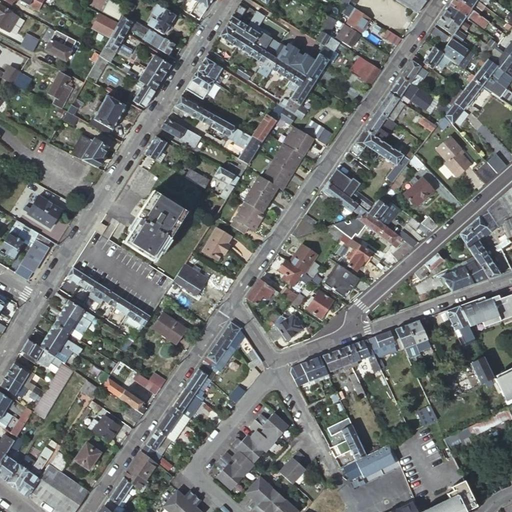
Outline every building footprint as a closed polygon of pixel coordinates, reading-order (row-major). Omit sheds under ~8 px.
[(30,0),(0,0),(10,5),(13,0),(14,0),(37,14),(37,13),(39,10),(41,7),(39,5),(30,0)] [(112,0),(108,0),(103,10),(117,17),(123,5),(112,0)] [(202,15),(212,0),(198,0),(197,3),(200,5),(196,11),(202,15)] [(303,2),(300,0),(292,0),(290,3),(299,9),(303,2)] [(396,0),(417,14),(426,0),(396,0)] [(457,0),(452,0),(448,6),(465,17),(468,19),(469,17),(484,27),(488,22),(470,9),(457,0)] [(476,0),(475,0),(457,0),(470,9),(473,5),(481,10),(484,6),(480,3),(476,0)] [(135,5),(131,2),(127,7),(124,13),(129,16),(135,5)] [(346,6),(341,14),(343,15),(344,13),(350,17),(346,22),(361,32),(370,18),(348,3),(346,6)] [(8,10),(7,9),(6,10),(0,5),(0,28),(8,35),(13,27),(18,19),(7,11),(8,10)] [(153,24),(150,22),(147,25),(163,35),(175,16),(157,5),(149,17),(155,21),(153,24)] [(239,6),(225,28),(240,37),(247,27),(238,22),(245,10),(239,6)] [(465,17),(448,6),(441,15),(458,26),(465,17)] [(509,17),(511,14),(504,9),(502,12),(509,17)] [(132,18),(129,16),(124,13),(122,16),(130,21),(132,18)] [(458,26),(441,15),(435,24),(452,36),(458,26)] [(122,16),(117,26),(126,32),(132,23),(130,21),(122,16)] [(72,18),(69,24),(73,27),(77,21),(72,18)] [(338,20),(333,28),(339,32),(336,37),(351,47),(360,35),(338,20)] [(105,47),(107,42),(114,31),(96,21),(87,36),(105,47)] [(126,32),(117,26),(114,31),(107,42),(117,48),(126,32)] [(247,27),(240,37),(242,39),(253,45),(259,35),(247,27)] [(433,27),(429,33),(446,45),(450,38),(433,27)] [(240,37),(225,28),(222,31),(218,37),(236,48),(242,39),(240,37)] [(156,34),(149,29),(142,39),(149,44),(156,34)] [(324,30),(317,43),(323,46),(329,36),(331,34),(324,30)] [(388,30),(383,37),(396,46),(401,39),(388,30)] [(74,48),(55,36),(54,38),(46,33),(40,43),(47,48),(43,55),(62,67),(67,59),(68,58),(74,48)] [(264,53),(272,39),(261,33),(259,35),(253,45),(259,49),(264,53)] [(149,44),(168,56),(174,46),(156,34),(149,44)] [(304,76),(314,81),(329,59),(336,48),(339,42),(329,36),(323,46),(304,76)] [(18,48),(31,55),(37,45),(25,38),(18,48)] [(259,49),(253,45),(242,39),(236,48),(253,59),(259,49)] [(495,48),(498,45),(491,39),(487,45),(494,50),(495,48)] [(473,54),(452,40),(442,54),(450,59),(457,64),(461,58),(463,55),(469,59),(473,54)] [(511,40),(503,52),(511,58),(511,40)] [(94,41),(91,46),(96,49),(99,44),(94,41)] [(106,61),(109,63),(117,48),(107,42),(105,47),(99,56),(106,61)] [(494,50),(487,45),(483,50),(490,55),(494,50)] [(279,47),(272,58),(277,61),(286,67),(291,59),(284,54),(285,51),(279,47)] [(436,49),(433,47),(423,62),(427,65),(431,68),(435,62),(441,66),(444,62),(447,64),(450,59),(442,54),(436,49)] [(336,48),(329,59),(333,62),(340,51),(336,48)] [(269,56),(264,53),(259,49),(253,59),(263,65),(269,56)] [(511,58),(503,52),(502,53),(496,61),(493,64),(496,66),(503,72),(506,68),(511,60),(511,58)] [(133,54),(131,59),(134,61),(138,64),(142,57),(138,54),(137,56),(133,54)] [(164,76),(170,66),(154,55),(145,69),(162,79),(164,76)] [(423,62),(413,55),(399,76),(409,83),(416,73),(420,76),(424,71),(423,70),(427,65),(423,62)] [(87,76),(86,79),(93,83),(106,61),(99,56),(96,62),(95,63),(90,71),(87,76)] [(277,61),(272,58),(269,56),(263,65),(258,74),(266,79),(269,74),(271,71),(277,61)] [(349,72),(369,85),(379,70),(359,56),(349,72)] [(465,61),(461,58),(457,64),(460,67),(465,61)] [(205,59),(196,72),(213,83),(222,70),(205,59)] [(484,62),(480,59),(469,73),(473,76),(479,69),(484,62)] [(484,62),(479,69),(489,76),(496,66),(493,64),(488,60),(487,59),(484,62)] [(86,68),(90,71),(95,63),(90,60),(86,68)] [(116,67),(123,71),(127,66),(124,64),(120,61),(116,67)] [(286,67),(277,61),(271,71),(280,76),(286,67)] [(241,65),(236,74),(242,77),(247,69),(241,65)] [(127,66),(123,71),(135,79),(137,76),(131,72),(133,69),(127,66)] [(247,69),(242,77),(248,81),(252,75),(250,74),(253,71),(247,67),(247,69)] [(295,72),(286,67),(280,76),(289,82),(295,72)] [(503,72),(511,78),(511,76),(511,72),(506,68),(503,72)] [(155,91),(162,79),(145,69),(138,80),(144,84),(155,91)] [(471,78),(481,86),(492,93),(496,88),(494,86),(496,84),(489,78),(490,77),(489,76),(479,69),(473,76),(471,78)] [(0,81),(2,83),(11,88),(17,77),(7,70),(0,80),(0,81)] [(471,78),(473,76),(469,73),(465,70),(461,75),(469,81),(471,78)] [(213,83),(196,72),(187,87),(185,90),(202,101),(213,83)] [(297,87),(303,77),(295,72),(289,82),(297,87)] [(416,73),(409,83),(413,86),(420,76),(416,73)] [(457,87),(462,90),(469,81),(461,75),(454,84),(457,87)] [(299,104),(314,81),(304,76),(303,77),(297,87),(288,102),(287,104),(296,110),(299,104)] [(409,83),(399,76),(388,93),(398,100),(402,94),(433,116),(437,110),(440,106),(440,105),(413,86),(409,83)] [(17,77),(11,88),(19,93),(22,95),(28,84),(17,77)] [(446,111),(443,114),(450,122),(451,123),(481,86),(471,78),(469,81),(462,90),(451,105),(446,111)] [(56,79),(44,101),(61,109),(68,95),(66,94),(67,91),(61,88),(64,83),(56,79)] [(144,108),(155,91),(144,84),(133,102),(144,108)] [(278,89),(274,86),(268,95),(273,97),(278,89)] [(446,101),(451,105),(462,90),(457,87),(446,101)] [(79,90),(67,112),(73,115),(77,108),(80,110),(88,95),(80,90),(79,90)] [(398,100),(388,93),(376,111),(398,127),(411,109),(398,100)] [(96,122),(93,127),(107,135),(110,130),(112,130),(125,107),(106,96),(101,104),(99,109),(92,119),(96,122)] [(203,113),(180,98),(174,107),(180,112),(182,113),(196,122),(197,122),(203,113)] [(440,105),(440,106),(446,111),(451,105),(446,101),(444,100),(440,105)] [(283,110),(279,115),(290,123),(296,115),(301,118),(307,109),(299,104),(296,110),(287,104),(286,105),(285,106),(283,110)] [(440,106),(437,110),(443,114),(446,111),(440,106)] [(174,107),(171,111),(178,116),(180,112),(174,107)] [(277,107),(267,122),(273,126),(279,115),(283,110),(277,107)] [(398,127),(376,111),(363,129),(386,144),(397,151),(401,145),(393,140),(401,128),(398,127)] [(67,112),(62,120),(74,126),(78,118),(73,115),(67,112)] [(224,140),(230,130),(203,113),(197,122),(224,140)] [(450,122),(443,114),(435,126),(443,132),(450,122)] [(435,126),(422,117),(418,123),(430,131),(435,126)] [(199,140),(166,119),(160,129),(192,150),(199,140)] [(273,126),(267,122),(263,120),(249,142),(259,148),(273,126)] [(313,138),(316,140),(323,130),(309,120),(303,131),(313,138)] [(290,123),(279,140),(302,155),(313,138),(303,131),(290,123)] [(386,144),(363,129),(356,139),(379,155),(386,144)] [(323,130),(316,140),(326,147),(333,136),(323,130)] [(238,149),(245,139),(235,133),(230,140),(236,144),(234,146),(238,149)] [(449,134),(434,147),(445,159),(443,160),(454,173),(468,161),(457,148),(459,146),(449,134)] [(81,136),(71,155),(97,168),(102,160),(101,159),(108,147),(94,139),(92,142),(81,136)] [(150,144),(143,155),(154,162),(165,144),(154,138),(150,144)] [(242,152),(249,142),(245,139),(238,149),(242,152)] [(268,157),(291,172),(302,155),(279,140),(268,157)] [(250,161),(259,148),(249,142),(242,152),(235,163),(234,164),(244,170),(250,161)] [(165,144),(154,162),(158,165),(169,147),(165,144)] [(397,151),(386,144),(379,155),(395,166),(397,164),(402,168),(405,165),(408,161),(408,160),(397,151)] [(486,162),(496,173),(506,165),(495,153),(486,162)] [(413,154),(408,160),(408,161),(417,170),(423,165),(413,154)] [(277,186),(281,189),(291,172),(268,157),(258,174),(277,186)] [(166,161),(162,168),(178,177),(180,173),(172,168),(174,166),(166,161)] [(475,172),(485,183),(496,173),(486,162),(475,172)] [(397,164),(395,166),(389,174),(394,178),(395,178),(402,168),(397,164)] [(405,165),(402,168),(395,178),(400,181),(409,169),(405,165)] [(226,168),(221,174),(232,181),(236,175),(226,168)] [(221,205),(236,183),(232,181),(221,174),(215,170),(210,180),(223,188),(220,192),(221,193),(216,202),(221,205)] [(254,171),(246,184),(268,199),(277,186),(258,174),(254,171)] [(180,173),(178,177),(201,192),(207,184),(188,172),(185,176),(180,173)] [(349,185),(333,172),(327,181),(329,183),(342,193),(349,185)] [(418,181),(412,186),(402,194),(413,207),(415,205),(416,206),(427,196),(427,195),(433,190),(422,177),(421,177),(418,181)] [(409,182),(412,186),(418,181),(414,177),(409,182)] [(395,178),(394,178),(381,195),(388,200),(401,182),(400,181),(395,178)] [(354,202),(342,193),(329,183),(323,192),(350,213),(353,210),(359,216),(367,213),(354,202)] [(238,197),(244,200),(260,211),(268,199),(246,184),(238,197)] [(486,209),(498,227),(511,217),(511,201),(508,190),(486,209)] [(359,195),(354,191),(351,196),(356,200),(359,195)] [(30,192),(22,205),(25,206),(22,210),(27,213),(26,214),(49,229),(61,210),(38,195),(37,197),(30,192)] [(151,193),(143,206),(145,207),(153,194),(151,193)] [(129,234),(123,243),(130,247),(129,250),(142,259),(144,256),(152,260),(157,252),(160,254),(177,227),(174,225),(182,212),(153,194),(145,207),(143,206),(137,215),(126,233),(129,234)] [(359,195),(356,200),(367,209),(371,204),(359,195)] [(377,200),(367,213),(377,220),(386,207),(390,202),(381,196),(377,200)] [(229,224),(243,233),(248,226),(252,229),(263,213),(260,211),(244,200),(229,224)] [(458,234),(467,248),(478,241),(498,227),(486,209),(458,234)] [(185,214),(182,212),(174,225),(177,227),(185,214)] [(377,220),(367,213),(359,216),(345,221),(355,228),(360,222),(390,246),(393,242),(396,243),(397,242),(400,244),(403,240),(377,220)] [(430,232),(436,226),(428,217),(420,224),(430,232)] [(511,236),(511,235),(511,217),(498,227),(499,230),(501,233),(502,232),(506,239),(511,236)] [(318,230),(301,219),(290,234),(296,238),(318,230)] [(38,234),(16,221),(13,226),(0,249),(0,253),(4,256),(4,255),(13,260),(25,240),(32,245),(34,240),(38,234)] [(353,229),(343,222),(336,224),(332,225),(344,233),(348,236),(353,229)] [(96,229),(94,233),(100,237),(105,229),(99,225),(96,229)] [(344,233),(332,225),(324,229),(339,239),(340,239),(344,233)] [(215,259),(220,252),(226,242),(230,235),(215,226),(200,250),(215,259)] [(501,233),(499,230),(493,234),(499,243),(506,239),(502,232),(501,233)] [(348,236),(344,233),(340,239),(353,248),(345,258),(350,261),(347,265),(356,271),(363,260),(364,261),(371,252),(348,236)] [(50,241),(38,234),(34,240),(46,248),(50,241)] [(406,236),(403,240),(405,243),(412,248),(416,244),(406,236)] [(34,240),(32,245),(21,264),(33,272),(47,248),(46,248),(34,240)] [(478,241),(467,248),(474,258),(477,263),(479,266),(489,259),(478,241)] [(226,242),(220,252),(222,254),(228,244),(226,242)] [(412,248),(405,243),(392,255),(397,261),(412,248)] [(302,244),(289,263),(304,273),(316,254),(302,244)] [(442,260),(436,253),(423,264),(428,270),(429,271),(442,260)] [(448,267),(451,273),(452,273),(477,263),(474,258),(448,267)] [(186,259),(183,262),(191,267),(193,264),(186,259)] [(489,259),(479,266),(488,279),(500,275),(489,259)] [(289,263),(285,260),(278,270),(284,274),(282,278),(293,286),(298,278),(306,284),(310,280),(311,278),(304,273),(289,263)] [(183,262),(172,279),(195,295),(207,278),(198,272),(191,267),(183,262)] [(358,278),(337,263),(323,283),(341,296),(349,285),(352,287),(358,278)] [(479,266),(477,263),(452,273),(451,273),(461,289),(488,279),(479,266)] [(423,264),(419,268),(424,274),(428,270),(423,264)] [(84,276),(71,268),(65,278),(78,286),(84,276)] [(424,274),(419,268),(413,273),(419,280),(425,275),(424,274)] [(451,273),(436,279),(439,297),(461,289),(451,273)] [(84,276),(78,286),(90,293),(96,284),(84,276)] [(278,292),(259,279),(246,298),(255,305),(264,293),(269,297),(272,293),(276,296),(278,292)] [(108,291),(96,284),(90,293),(102,301),(108,291)] [(285,287),(281,294),(292,302),(297,295),(285,287)] [(108,291),(102,301),(115,308),(120,299),(108,291)] [(317,291),(306,309),(320,318),(327,309),(329,308),(332,304),(331,302),(332,301),(317,291)] [(305,296),(300,292),(297,295),(292,302),(291,303),(296,307),(305,296)] [(66,300),(56,294),(52,300),(63,305),(66,300)] [(511,294),(499,299),(497,296),(484,300),(483,297),(458,307),(469,328),(481,324),(483,329),(511,317),(511,294)] [(132,306),(120,299),(115,308),(126,315),(132,306)] [(62,310),(60,313),(87,330),(94,318),(68,301),(62,310)] [(137,322),(143,313),(132,306),(126,315),(137,322)] [(469,328),(458,307),(437,314),(442,324),(449,321),(461,348),(474,342),(468,329),(469,328)] [(274,310),(261,325),(266,332),(274,323),(280,316),(274,310)] [(162,311),(151,327),(176,344),(187,328),(162,311)] [(54,323),(53,325),(68,335),(72,329),(83,336),(87,330),(60,313),(54,323)] [(140,331),(149,317),(143,313),(137,322),(140,324),(136,329),(140,331)] [(274,323),(266,332),(273,343),(283,336),(286,340),(302,330),(294,317),(277,327),(274,323)] [(219,336),(230,343),(240,329),(230,321),(219,336)] [(418,352),(430,348),(418,321),(405,326),(415,346),(418,352)] [(432,323),(425,326),(428,331),(435,329),(432,323)] [(53,325),(46,336),(71,352),(78,356),(82,350),(65,340),(68,335),(53,325)] [(415,346),(405,326),(394,330),(406,357),(411,355),(408,348),(415,346)] [(230,343),(235,347),(244,335),(240,329),(230,343)] [(435,329),(428,331),(432,341),(433,341),(439,338),(435,329)] [(393,342),(389,331),(366,340),(371,351),(393,342)] [(43,341),(39,347),(50,353),(53,356),(57,349),(67,356),(68,356),(71,352),(46,336),(43,341)] [(219,370),(235,347),(230,343),(219,336),(204,359),(217,369),(219,370)] [(39,347),(28,339),(21,351),(24,352),(23,355),(22,356),(34,363),(40,353),(47,357),(50,353),(39,347)] [(250,351),(253,350),(247,339),(243,341),(250,351)] [(352,345),(359,362),(366,359),(374,374),(380,371),(371,351),(366,340),(352,345)] [(356,363),(359,362),(352,345),(342,348),(351,368),(351,369),(358,367),(356,363)] [(347,369),(351,368),(342,348),(321,356),(329,372),(346,367),(347,369)] [(57,349),(53,356),(62,361),(64,362),(67,356),(57,349)] [(249,369),(261,362),(253,350),(250,351),(247,353),(252,360),(246,364),(249,369)] [(62,361),(53,356),(50,361),(59,366),(62,361)] [(329,378),(319,357),(309,360),(318,379),(319,382),(325,379),(325,380),(329,378)] [(489,369),(483,358),(470,364),(475,374),(489,369)] [(25,359),(21,365),(30,370),(32,372),(36,366),(25,359)] [(215,372),(217,369),(204,359),(201,363),(215,372)] [(315,384),(319,383),(319,382),(318,379),(309,360),(299,364),(309,384),(310,386),(315,383),(315,384)] [(21,365),(15,361),(13,363),(29,373),(30,370),(21,365)] [(75,369),(64,362),(62,361),(59,366),(55,372),(68,380),(75,369)] [(10,369),(6,375),(33,391),(36,385),(25,379),(29,373),(13,363),(10,369)] [(210,379),(215,372),(201,363),(185,387),(194,394),(203,401),(204,398),(200,395),(203,392),(198,388),(206,377),(210,379)] [(289,371),(298,389),(309,384),(299,364),(291,367),(289,371)] [(511,403),(511,367),(511,368),(511,369),(494,379),(499,390),(505,401),(510,399),(511,403)] [(480,384),(493,378),(489,369),(475,374),(480,384)] [(160,388),(135,372),(132,377),(140,383),(139,384),(155,395),(160,388)] [(165,380),(153,372),(148,380),(160,388),(165,380)] [(361,398),(364,396),(354,374),(348,377),(356,395),(359,394),(361,398)] [(33,391),(6,375),(5,378),(0,385),(15,395),(18,389),(29,396),(33,391)] [(129,405),(142,414),(146,408),(142,405),(138,403),(139,400),(107,377),(101,385),(129,405)] [(203,392),(211,381),(210,379),(206,377),(198,388),(203,392)] [(92,399),(101,386),(88,378),(81,387),(88,391),(87,393),(90,396),(88,399),(90,401),(91,399),(92,399)] [(33,391),(41,396),(43,392),(41,391),(42,389),(36,385),(33,391)] [(233,405),(244,392),(236,385),(228,396),(230,399),(229,400),(233,405)] [(181,413),(187,405),(195,411),(203,401),(194,394),(185,387),(172,406),(181,413)] [(43,392),(41,396),(39,399),(37,401),(45,406),(48,402),(45,400),(50,390),(46,388),(43,392)] [(39,399),(41,396),(33,391),(29,396),(35,399),(36,398),(39,399)] [(0,392),(0,406),(5,410),(7,407),(10,408),(14,402),(11,400),(11,399),(0,392)] [(335,392),(329,395),(330,399),(332,403),(339,400),(335,392)] [(97,411),(101,406),(91,399),(90,401),(88,404),(97,411)] [(229,410),(233,405),(229,400),(224,407),(229,410)] [(37,401),(33,409),(38,412),(41,414),(43,410),(45,406),(37,401)] [(125,413),(137,421),(142,414),(129,405),(125,413)] [(195,411),(187,405),(181,413),(185,415),(186,416),(190,419),(195,411)] [(176,419),(185,425),(190,419),(186,416),(185,415),(181,413),(172,406),(156,428),(165,435),(176,419)] [(423,426),(436,420),(432,411),(430,406),(416,412),(423,426)] [(511,406),(509,408),(487,418),(444,440),(451,454),(465,447),(462,440),(468,437),(469,438),(506,421),(507,423),(510,421),(511,423),(511,422),(511,406)] [(86,407),(77,421),(80,423),(90,409),(86,407)] [(38,412),(33,409),(26,420),(31,423),(38,412)] [(271,434),(282,421),(273,413),(267,419),(261,413),(255,420),(271,434)] [(91,431),(108,442),(119,427),(104,415),(97,425),(96,424),(91,431)] [(13,432),(17,434),(25,421),(19,418),(11,431),(13,432)] [(345,441),(356,435),(348,418),(330,426),(332,431),(340,427),(340,428),(341,429),(340,430),(343,436),(345,441)] [(171,440),(174,442),(185,425),(176,419),(165,435),(171,440)] [(259,447),(271,434),(255,420),(254,419),(249,425),(255,431),(249,437),(259,447)] [(25,421),(17,434),(23,437),(32,424),(31,423),(26,420),(25,421)] [(287,425),(282,421),(271,434),(276,438),(287,425)] [(165,435),(156,428),(141,450),(155,462),(162,452),(156,448),(165,435)] [(204,440),(209,434),(205,431),(200,437),(204,440)] [(16,435),(17,434),(13,432),(9,437),(2,433),(0,436),(0,458),(4,453),(6,450),(16,435)] [(276,438),(271,434),(259,447),(264,450),(264,451),(276,438)] [(16,435),(6,450),(14,455),(18,448),(17,448),(22,439),(16,435)] [(165,435),(156,448),(162,452),(171,440),(165,435)] [(248,459),(259,447),(249,437),(246,435),(240,441),(237,438),(231,444),(238,450),(248,459)] [(341,448),(343,454),(350,450),(360,445),(356,435),(345,441),(347,445),(341,448)] [(86,442),(74,459),(88,469),(100,452),(86,442)] [(355,460),(346,464),(342,467),(349,480),(361,474),(363,477),(395,462),(398,460),(389,444),(386,445),(365,455),(355,460)] [(350,450),(355,460),(365,455),(360,445),(350,450)] [(264,450),(259,447),(248,459),(252,463),(264,450)] [(155,462),(141,450),(123,476),(131,484),(134,486),(139,480),(143,483),(145,479),(156,463),(155,462)] [(221,458),(236,472),(248,459),(238,450),(231,457),(225,452),(220,457),(221,458)] [(57,451),(49,463),(59,471),(68,458),(57,451)] [(297,451),(278,472),(291,484),(304,469),(298,463),(303,457),(297,451)] [(0,478),(6,483),(14,489),(31,464),(34,459),(26,453),(19,462),(4,453),(0,458),(0,478)] [(216,476),(225,484),(236,472),(221,458),(215,464),(221,470),(216,476)] [(236,472),(242,477),(253,464),(252,463),(248,459),(236,472)] [(14,489),(26,497),(30,491),(44,471),(31,464),(14,489)] [(30,491),(60,511),(73,511),(88,491),(48,464),(44,471),(30,491)] [(236,472),(225,484),(230,489),(242,477),(236,472)] [(131,484),(123,476),(109,497),(118,503),(125,492),(131,484)] [(254,508),(272,488),(259,476),(245,492),(252,498),(247,504),(252,510),(254,508)] [(148,481),(145,479),(143,483),(139,480),(134,486),(141,491),(148,481)] [(464,511),(476,505),(473,498),(463,479),(450,486),(451,489),(444,493),(447,498),(416,511),(464,511)] [(264,511),(272,511),(284,499),(272,488),(254,508),(257,511),(261,511),(263,510),(264,511)] [(183,496),(176,490),(162,506),(168,511),(179,511),(194,495),(189,490),(183,496)] [(118,503),(109,497),(104,505),(111,511),(121,511),(119,511),(130,495),(125,492),(118,503)] [(179,511),(199,511),(200,511),(195,506),(200,500),(194,495),(179,511)] [(296,511),(298,511),(284,499),(272,511),(296,511)] [(415,511),(410,501),(388,511),(415,511)]
